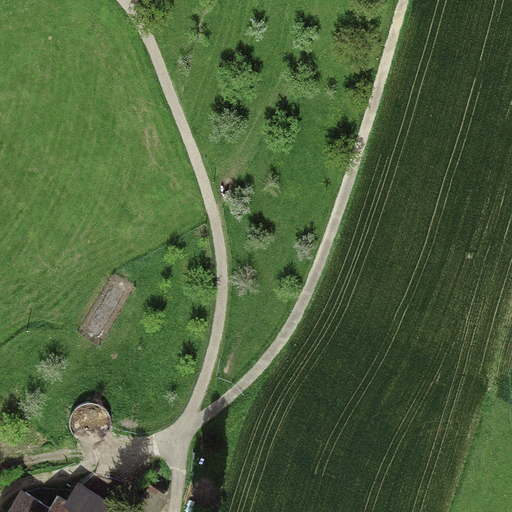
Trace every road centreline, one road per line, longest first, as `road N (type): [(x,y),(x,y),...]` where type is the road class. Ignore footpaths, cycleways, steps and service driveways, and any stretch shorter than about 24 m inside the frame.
road 1 (track): [(185,432),(275,354),(307,304),(334,240),(403,0)]
road 2 (track): [(128,0),(159,54),(220,227),(221,322),(185,432)]
